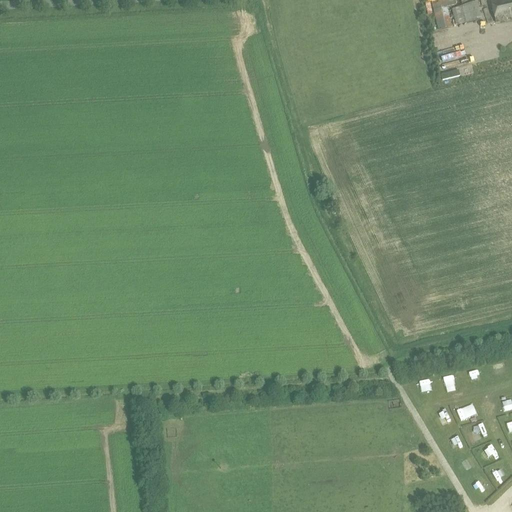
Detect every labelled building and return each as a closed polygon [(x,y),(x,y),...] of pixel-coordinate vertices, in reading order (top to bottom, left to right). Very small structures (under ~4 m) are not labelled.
[(447,7),(456,5),(454,0),(443,0),(439,1),(438,0),(436,0),(430,2),(438,31),(452,27),(447,7)] [(511,0),(494,0),(491,1),(496,23),(511,19),(511,0)] [(452,10),(456,27),(481,21),(477,3),(452,10)] [(444,53),(446,64),(472,59),(470,48),(444,53)] [(475,378),(484,376),(483,366),(474,368),(475,378)] [(448,376),(451,384),(460,381),(457,373),(448,376)] [(424,391),(433,390),(431,379),(423,380),(424,391)]
